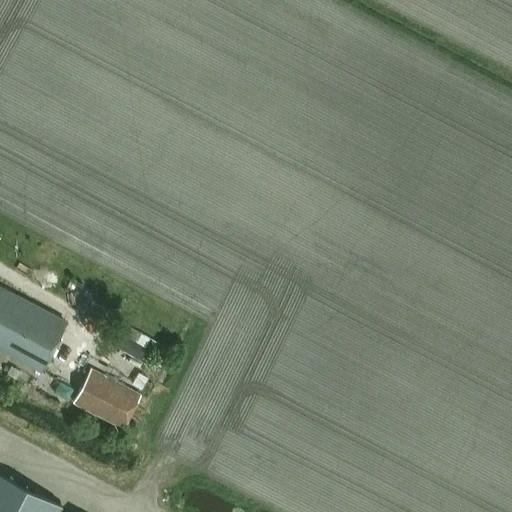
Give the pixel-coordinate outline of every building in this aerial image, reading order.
[(0,349),(40,371),(65,322),(0,288),(0,349)] [(161,366),(169,352),(157,345),(149,360),(161,366)] [(124,428),(140,396),(90,369),(73,402),(124,428)] [(60,382),(54,393),(67,400),(73,389),(60,382)] [(0,511),(56,511),(61,505),(0,472),(0,511)]
